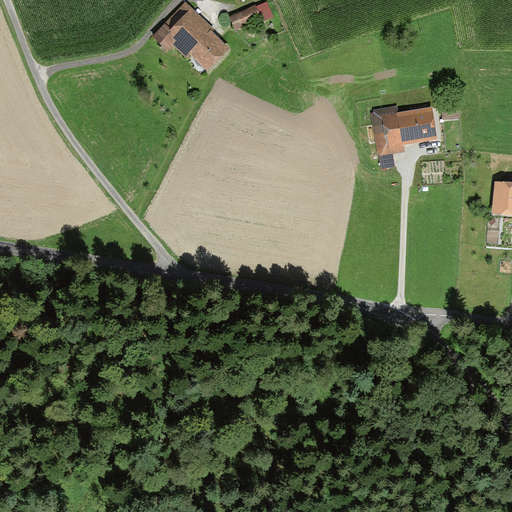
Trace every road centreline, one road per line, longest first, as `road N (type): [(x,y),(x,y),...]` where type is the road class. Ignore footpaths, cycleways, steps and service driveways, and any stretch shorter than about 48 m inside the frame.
road 1 (residential): [(181,275),(43,98),(5,0)]
road 2 (tertiary): [(181,275),(394,317)]
road 3 (tertiary): [(0,246),(181,275)]
road 4 (track): [(182,0),(123,54),(34,73)]
road 5 (tertiary): [(394,317),(447,353),(511,436)]
road 6 (track): [(406,162),(394,317)]
